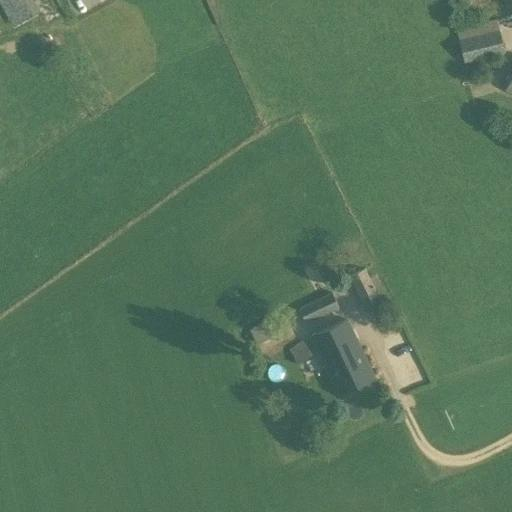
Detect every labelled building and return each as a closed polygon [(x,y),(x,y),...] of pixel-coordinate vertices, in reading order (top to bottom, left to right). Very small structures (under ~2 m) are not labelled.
[(30,0),(9,0),(21,20),(37,11),(30,0)] [(463,63),(504,53),(496,20),(455,29),(463,63)] [(511,73),(503,90),(511,94),(511,73)] [(348,275),(365,312),(388,301),(370,264),(348,275)] [(338,307),(331,292),(297,308),(305,323),(338,307)] [(274,338),(283,333),(277,321),(274,316),(248,329),(257,347),(274,338)] [(373,376),(345,319),(311,335),(327,368),(339,392),(373,376)] [(298,363),(310,355),(302,342),(289,351),(298,363)]
